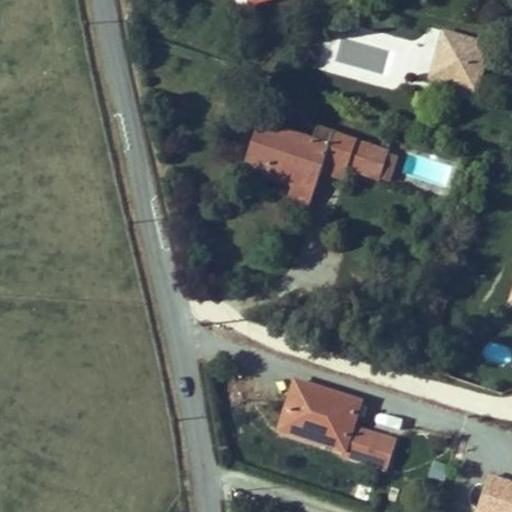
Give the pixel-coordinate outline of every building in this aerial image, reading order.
[(455,82),(466,42),(446,36),(434,76),(455,82)] [(475,88),(486,48),(466,42),(455,82),(475,88)] [(380,177),(388,155),(388,153),(391,146),(384,144),(381,151),(333,134),(329,146),(315,142),(260,123),(247,161),(267,167),(265,176),(294,186),(296,187),(297,182),(315,188),(316,188),(322,173),(326,161),(346,168),(379,180),(380,177)] [(329,146),(333,134),(319,129),(315,142),(329,146)] [(390,181),(397,158),(388,155),(380,177),(390,181)] [(342,180),(346,168),(326,161),(322,173),(342,180)] [(309,205),(315,188),(297,182),(296,187),(294,186),(290,199),(309,205)] [(353,428),(361,403),(296,382),(280,429),(316,441),(318,435),(326,438),(324,444),(345,450),(343,456),(386,470),(396,442),(353,428)] [(324,444),(326,438),(318,435),(316,441),(324,444)] [(511,511),(511,484),(488,477),(477,511),(511,511)]
